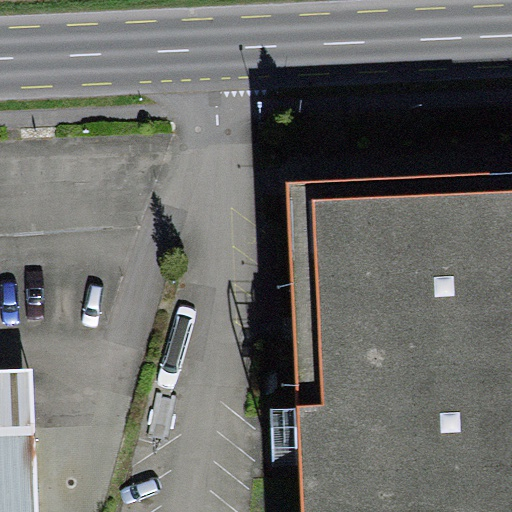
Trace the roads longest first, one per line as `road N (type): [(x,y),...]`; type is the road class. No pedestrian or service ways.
road 1 (residential): [(182,511),(225,169),(222,54)]
road 2 (secondary): [(222,54),(511,43)]
road 3 (secondary): [(0,64),(222,54)]
